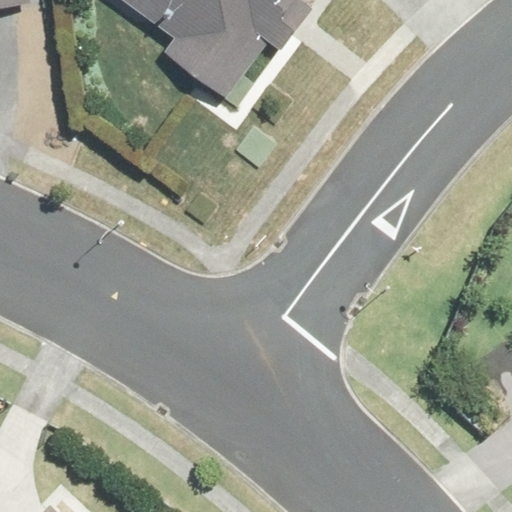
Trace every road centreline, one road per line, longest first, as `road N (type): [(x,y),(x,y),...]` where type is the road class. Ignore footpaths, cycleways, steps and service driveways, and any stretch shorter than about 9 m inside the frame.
road 1 (residential): [(511,48),(228,372)]
road 2 (residential): [(0,256),(228,372)]
road 3 (residential): [(228,372),(371,511)]
